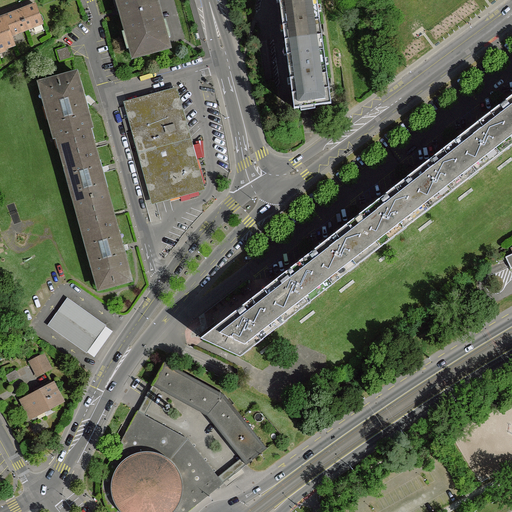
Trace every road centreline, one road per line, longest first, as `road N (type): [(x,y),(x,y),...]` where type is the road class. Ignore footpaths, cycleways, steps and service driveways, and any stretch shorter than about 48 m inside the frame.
road 1 (secondary): [(511,321),(224,508)]
road 2 (tertiary): [(511,11),(290,176),(273,178)]
road 3 (secondary): [(280,511),(402,421),(511,354)]
road 4 (residential): [(112,377),(251,223),(273,178)]
road 5 (residential): [(161,288),(107,95)]
road 6 (tertiary): [(273,178),(253,157),(211,0)]
road 7 (residential): [(273,178),(232,204),(161,288)]
road 8 (residential): [(40,493),(64,468),(112,377)]
